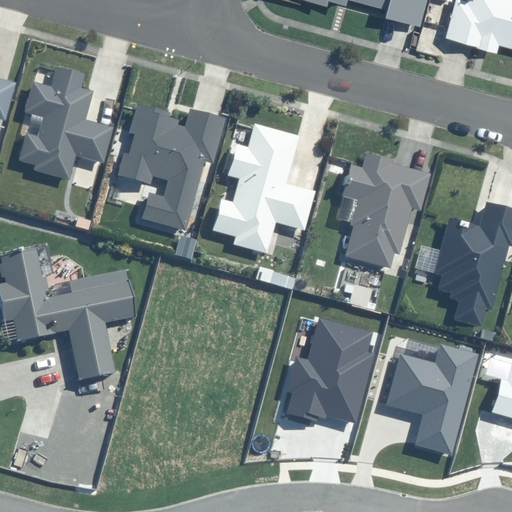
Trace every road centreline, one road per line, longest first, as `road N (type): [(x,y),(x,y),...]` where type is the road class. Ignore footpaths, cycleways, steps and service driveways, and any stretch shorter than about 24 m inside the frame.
road 1 (residential): [(196,37),(511,121)]
road 2 (residential): [(408,511),(326,497),(216,511)]
road 3 (residential): [(58,0),(196,37)]
